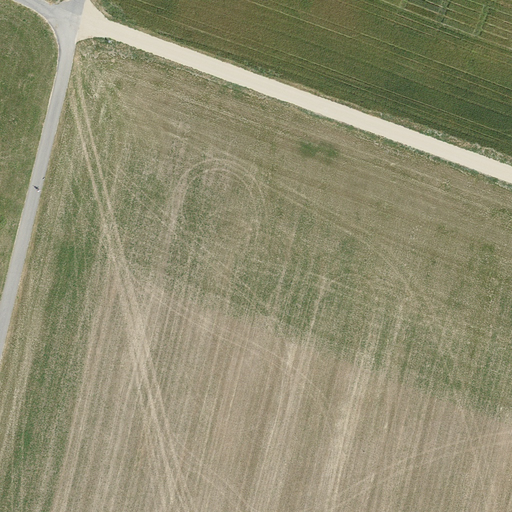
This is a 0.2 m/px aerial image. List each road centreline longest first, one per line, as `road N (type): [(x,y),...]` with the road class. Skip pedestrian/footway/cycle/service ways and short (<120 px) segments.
road 1 (track): [(511,177),(76,20)]
road 2 (unclassified): [(76,20),(0,345)]
